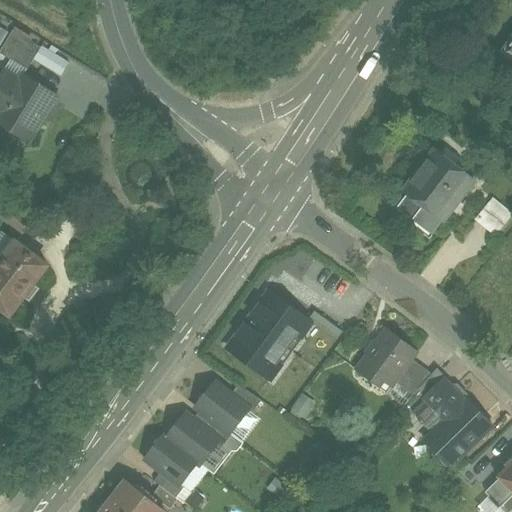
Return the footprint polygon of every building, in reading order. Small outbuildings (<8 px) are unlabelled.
[(0,48),(0,49),(12,30),(0,22),(0,48)] [(0,51),(29,69),(45,44),(16,26),(0,51)] [(511,33),(501,48),(511,56),(511,33)] [(0,127),(30,145),(61,93),(23,70),(19,76),(1,65),(0,66),(0,127)] [(407,192),(396,206),(431,232),(474,176),(434,145),(402,187),(407,192)] [(511,212),(492,195),(473,218),(494,236),(511,215),(511,212)] [(0,306),(9,313),(49,260),(0,223),(0,306)] [(267,289),(225,346),(269,378),(310,320),(267,289)] [(316,312),(310,320),(335,338),(341,329),(316,312)] [(384,326),(353,367),(385,392),(394,379),(411,358),(416,351),(384,326)] [(429,372),(411,358),(394,379),(412,393),(417,387),(429,372)] [(424,394),(443,375),(435,367),(429,372),(417,387),(424,394)] [(424,394),(421,397),(442,417),(420,439),(448,467),(491,423),(443,375),(424,394)] [(237,382),(227,395),(246,409),(250,412),(260,399),(237,382)] [(211,383),(194,406),(204,414),(229,432),(246,409),(227,395),(211,383)] [(308,418),(319,401),(305,392),(294,409),(308,418)] [(182,413),(164,437),(196,461),(199,463),(217,440),(196,424),(182,413)] [(204,414),(196,424),(217,440),(199,463),(212,473),(230,449),(236,449),(242,442),(229,432),(204,414)] [(161,434),(143,458),(157,468),(178,484),(196,461),(164,437),(161,434)] [(511,453),(494,471),(499,476),(485,489),(500,504),(511,492),(511,453)] [(178,484),(157,468),(150,477),(157,482),(174,496),(181,486),(178,484)] [(293,486),(278,475),(270,487),(284,497),(293,486)] [(94,511),(160,511),(163,510),(123,477),(94,511)] [(174,496),(157,482),(149,493),(168,507),(176,497),(174,496)] [(511,505),(511,492),(500,504),(507,511),(511,505)]
